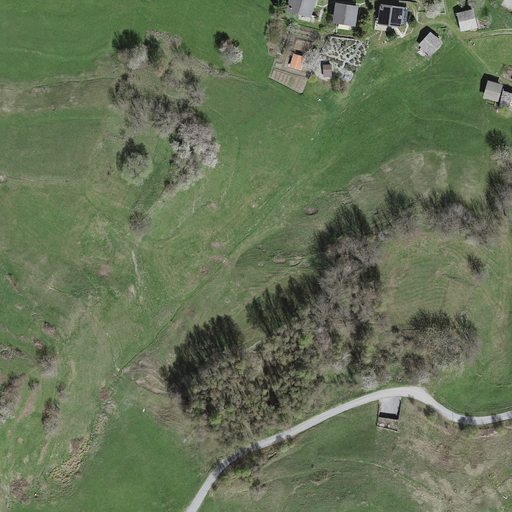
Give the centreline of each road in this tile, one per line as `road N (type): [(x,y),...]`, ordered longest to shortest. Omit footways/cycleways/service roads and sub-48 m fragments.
road 1 (residential): [(191,511),(228,461),(381,392),(409,390),(446,414),(480,421),(511,413)]
road 2 (track): [(511,29),(465,36),(437,19),(409,38),(376,45)]
